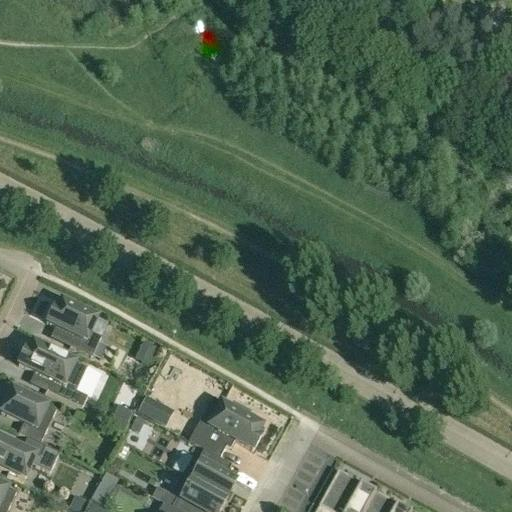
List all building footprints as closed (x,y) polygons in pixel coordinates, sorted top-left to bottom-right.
[(53,311),(46,326),(58,331),(75,339),(70,350),(91,361),(92,359),(99,345),(101,341),(90,336),(97,321),(61,304),(56,313),(53,311)] [(50,383),(45,394),(81,410),(86,399),(76,394),(86,371),(31,345),(27,355),(24,353),(17,368),(50,383)] [(26,440),(40,447),(56,413),(11,392),(6,401),(3,400),(0,406),(0,411),(1,412),(0,413),(0,415),(23,426),(18,437),(26,441),(26,440)] [(152,422),(160,406),(146,399),(137,414),(152,422)] [(188,444),(203,452),(219,461),(226,449),(229,451),(233,443),(253,454),(260,440),(257,438),(262,429),(246,420),(249,415),(233,406),(230,411),(212,401),(188,444)] [(118,408),(108,428),(123,435),(132,415),(118,408)] [(146,423),(137,418),(130,431),(139,435),(146,423)] [(26,440),(26,441),(21,451),(0,441),(0,470),(24,482),(31,467),(49,476),(59,456),(40,447),(26,440)] [(219,461),(203,452),(197,463),(192,460),(182,479),(225,503),(236,484),(225,478),(231,468),(219,461)] [(365,511),(375,495),(339,475),(318,511),(365,511)] [(220,511),(225,503),(182,479),(171,498),(176,500),(171,510),(173,511),(220,511)] [(0,511),(7,511),(16,495),(0,487),(0,511)] [(106,506),(111,497),(107,494),(97,489),(94,495),(90,503),(104,511),(106,506)] [(406,511),(375,495),(365,511),(406,511)] [(74,498),(68,510),(72,511),(81,511),(85,503),(74,498)]
